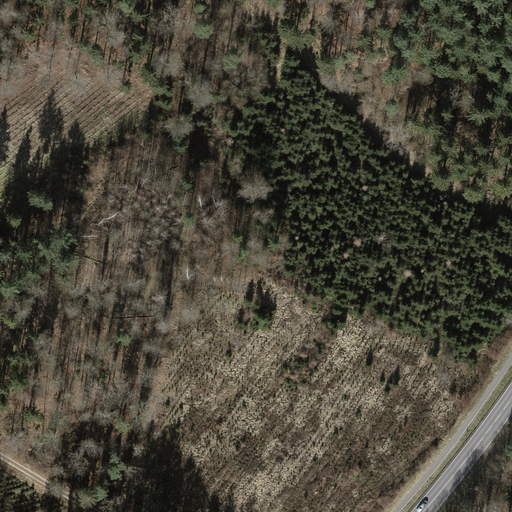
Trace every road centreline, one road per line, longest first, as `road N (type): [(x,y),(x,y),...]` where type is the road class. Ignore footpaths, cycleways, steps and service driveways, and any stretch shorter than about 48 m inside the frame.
road 1 (track): [(248,0),(424,170)]
road 2 (primary): [(511,401),(424,511)]
road 3 (track): [(111,511),(0,445)]
